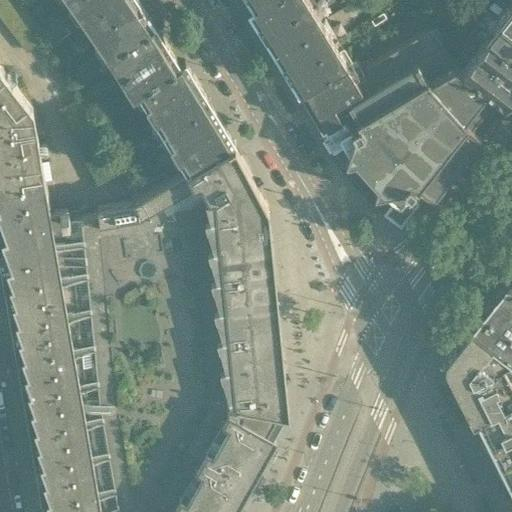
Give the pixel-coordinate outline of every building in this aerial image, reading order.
[(24,2),(22,0),(0,0),(0,15),(26,49),(42,37),(24,2)] [(104,0),(69,0),(81,17),(104,0)] [(154,24),(138,0),(104,0),(81,17),(107,55),(154,24)] [(306,0),(261,0),(253,5),(248,8),(273,48),(319,21),(306,0)] [(511,4),(508,1),(496,16),(511,29),(511,4)] [(39,5),(29,11),(33,16),(42,10),(39,5)] [(382,11),(370,19),(374,24),(386,16),(382,11)] [(511,29),(496,16),(483,32),(486,35),(511,55),(511,29)] [(69,31),(61,19),(52,25),(59,37),(69,31)] [(319,21),(273,48),(298,90),(344,62),(319,21)] [(162,36),(154,24),(107,55),(133,93),(139,89),(179,62),(162,36)] [(354,57),(344,63),(362,92),(440,45),(430,27),(360,68),(354,57)] [(511,55),(486,35),(473,52),(511,81),(511,55)] [(423,205),(502,104),(459,69),(451,63),(440,45),(362,92),(335,108),(339,116),(321,128),(319,129),(327,141),(323,143),(334,159),(341,169),(353,183),(360,190),(367,197),(374,204),(378,207),(385,213),(388,210),(399,219),(414,198),(423,205)] [(511,90),(511,81),(473,52),(459,69),(502,104),(511,90)] [(179,62),(139,89),(161,127),(209,100),(184,59),(179,62)] [(344,62),(298,90),(321,128),(339,116),(335,108),(362,92),(344,63),(344,62)] [(31,105),(11,79),(0,64),(0,184),(44,177),(31,105)] [(99,107),(91,93),(82,99),(90,112),(99,107)] [(209,100),(161,127),(185,169),(233,140),(209,100)] [(288,412),(283,364),(267,204),(241,156),(235,143),(233,140),(185,169),(133,199),(96,205),(97,211),(69,216),(67,208),(50,211),(44,177),(0,184),(0,265),(6,300),(12,335),(37,478),(38,478),(47,510),(42,511),(231,511),(276,432),(274,430),(285,411),(288,412)] [(172,147),(156,156),(162,166),(178,157),(172,147)] [(132,183),(133,183),(161,167),(158,161),(128,177),(132,183)] [(137,194),(167,178),(163,171),(133,188),(137,194)] [(511,266),(503,278),(511,285),(511,266)] [(511,285),(503,278),(491,293),(511,308),(511,285)] [(511,308),(491,293),(480,307),(511,331),(511,308)] [(511,331),(480,307),(470,321),(511,354),(511,331)] [(511,356),(469,323),(443,356),(441,360),(443,364),(455,388),(455,392),(457,397),(461,399),(463,404),(463,409),(466,413),(469,416),(471,419),(474,417),(511,491),(511,356)]
